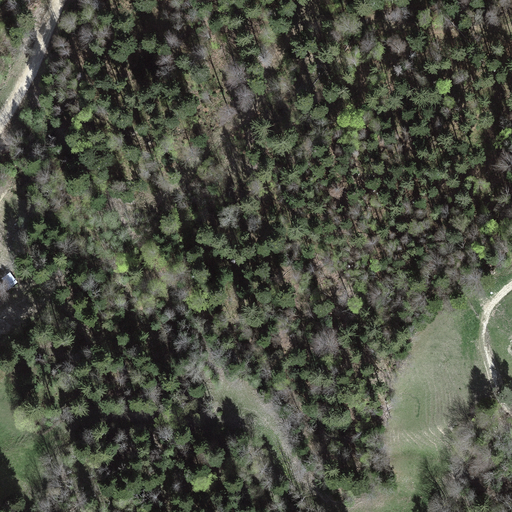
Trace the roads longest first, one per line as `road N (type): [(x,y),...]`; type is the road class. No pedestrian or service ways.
road 1 (track): [(511,284),(486,313),(482,342),(494,391),(511,412)]
road 2 (track): [(58,0),(48,33),(0,112)]
